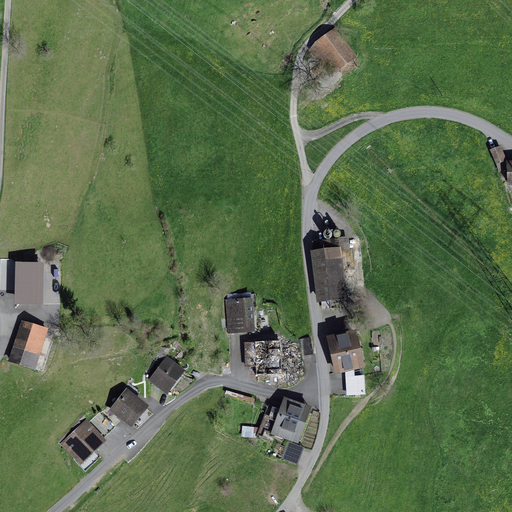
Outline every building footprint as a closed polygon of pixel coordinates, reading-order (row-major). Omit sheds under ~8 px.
[(335,28),(315,43),(338,75),(358,60),(335,28)] [(497,166),(507,161),(500,146),(490,150),(497,166)] [(313,251),(311,251),(317,303),(347,299),(341,247),(340,248),(339,239),(313,242),(313,251)] [(44,263),(16,263),(15,306),(44,306),(44,263)] [(228,300),(226,300),(228,334),(255,332),(253,298),(252,299),(251,293),(227,295),(228,300)] [(48,329),(22,321),(8,363),(36,371),(48,329)] [(357,330),(327,336),(335,375),(345,373),(354,371),(365,369),(357,330)] [(254,339),(252,339),(252,343),(245,343),(245,368),(253,368),(254,379),(284,377),(284,338),(281,339),(280,333),(254,335),(254,339)] [(310,337),(298,339),(301,357),(314,355),(310,337)] [(185,371),(167,357),(148,381),(167,396),(185,371)] [(354,371),(345,373),(347,396),(365,395),(364,376),(355,376),(354,371)] [(149,406),(127,389),(109,411),(132,429),(149,406)] [(299,445),(312,407),(284,398),(280,409),(268,405),(257,435),(262,437),(265,431),(271,434),(271,435),(299,445)] [(81,466),(107,441),(86,420),(60,444),(81,466)] [(288,442),(281,459),(298,466),(305,448),(288,442)]
